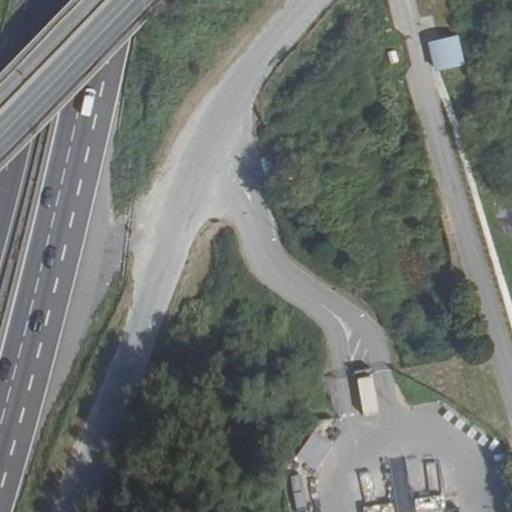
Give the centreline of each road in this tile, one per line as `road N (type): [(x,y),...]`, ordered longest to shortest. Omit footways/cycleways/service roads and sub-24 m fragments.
road 1 (trunk): [(0,458),(110,0)]
road 2 (unclassified): [(511,389),(405,0)]
road 3 (unclassified): [(77,511),(151,308),(195,154)]
road 4 (unclassified): [(195,154),(239,185),(273,278),(333,314)]
road 5 (trunk): [(47,0),(0,195)]
road 6 (unclassified): [(195,154),(223,105),(314,0)]
road 7 (primary): [(0,134),(132,0)]
road 8 (unclassified): [(398,440),(377,342),(353,316),(333,314)]
road 9 (unclassified): [(333,314),(357,447)]
